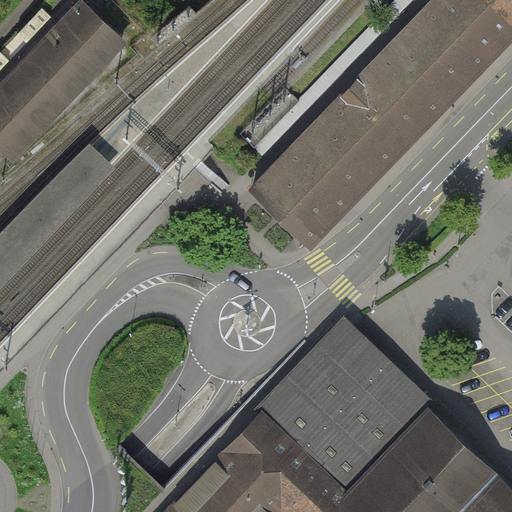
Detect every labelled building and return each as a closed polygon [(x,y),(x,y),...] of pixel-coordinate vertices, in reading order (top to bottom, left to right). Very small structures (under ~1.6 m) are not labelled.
[(0,142),(12,154),(122,40),(80,0),(66,0),(0,69),(0,142)] [(511,0),(425,0),(364,62),(359,67),(264,164),(261,167),(240,189),(257,205),(273,220),(274,222),(277,224),(295,241),(303,249),(304,249),(335,217),(511,36),(511,0)] [(103,152),(90,141),(0,234),(0,282),(114,163),(103,152)] [(334,511),(350,495),(344,489),(431,397),(344,317),(178,495),(161,511),(292,511),(294,511),(295,511),(334,511)] [(511,511),(511,487),(429,411),(350,495),(334,511),(511,511)]
